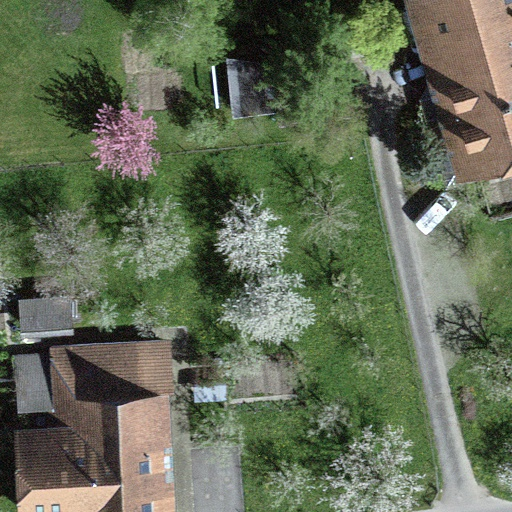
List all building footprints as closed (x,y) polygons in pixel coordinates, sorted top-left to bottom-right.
[(435,68),(460,158),(511,143),(511,0),(431,0),(450,64),(435,68)] [(238,56),(244,105),(270,102),(265,53),(238,56)] [(325,59),(274,64),(280,121),(332,115),(325,59)] [(26,325),(77,324),(76,294),(26,295),(26,325)] [(58,437),(28,438),(31,508),(80,506),(80,496),(91,496),(91,511),(156,511),(149,347),(18,353),(20,401),(56,399),(58,437)]
